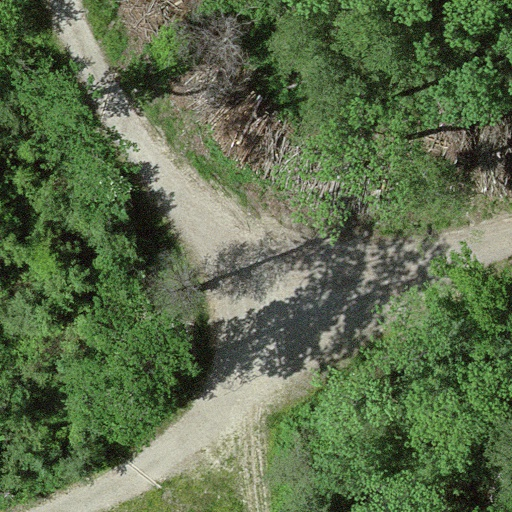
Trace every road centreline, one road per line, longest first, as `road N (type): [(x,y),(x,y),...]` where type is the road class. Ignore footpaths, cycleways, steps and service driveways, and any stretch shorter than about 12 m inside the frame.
road 1 (track): [(511,242),(283,342),(187,440),(32,511)]
road 2 (track): [(283,342),(118,118),(65,0)]
